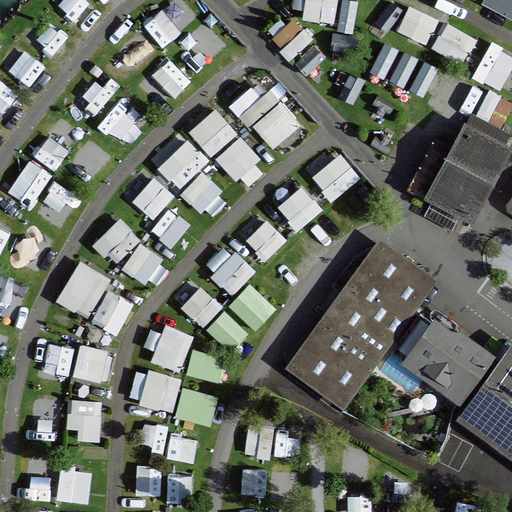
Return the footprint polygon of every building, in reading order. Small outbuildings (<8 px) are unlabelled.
[(310,0),(310,20),(342,21),(343,0),(310,0)] [(347,0),(346,30),(360,30),(361,0),(347,0)] [(511,14),(511,0),(488,0),(488,2),(511,14)] [(431,44),(443,17),(414,4),(402,30),(431,44)] [(294,56),(316,37),(299,17),(277,36),(294,56)] [(438,50),(472,62),(482,34),(448,22),(438,50)] [(507,89),(511,78),(511,49),(495,41),(479,77),(507,89)] [(398,50),(384,43),(372,70),(385,77),(398,50)] [(418,59),(405,52),(390,80),(404,86),(418,59)] [(171,54),(153,72),(172,92),(191,74),(171,54)] [(437,69),(424,62),(411,87),(423,94),(437,69)] [(449,70),(435,99),(472,117),(486,88),(449,70)] [(365,80),(351,73),(339,96),(353,103),(365,80)] [(276,149),(307,123),(271,78),(239,104),(276,149)] [(483,110),(507,124),(511,116),(511,97),(496,88),(483,110)] [(397,108),(381,98),(377,105),(382,108),(379,113),(385,117),(388,112),(392,115),(397,108)] [(220,106),(194,129),(218,155),(244,131),(220,106)] [(475,118),(434,196),(469,215),(504,150),(501,148),(508,135),(475,118)] [(220,156),(241,179),(266,156),(245,134),(220,156)] [(184,187),(214,160),(193,137),(163,164),(184,187)] [(377,139),(372,145),(389,157),(394,151),(388,147),(391,142),(385,138),(382,143),(377,139)] [(95,140),(83,160),(104,172),(116,152),(95,140)] [(335,197),(365,177),(349,152),(318,172),(335,197)] [(212,211),(227,183),(202,170),(187,198),(212,211)] [(17,197),(38,205),(46,183),(25,175),(17,197)] [(137,200),(158,218),(180,194),(159,176),(137,200)] [(288,206),(303,226),(325,209),(309,189),(288,206)] [(170,208),(158,235),(182,246),(194,218),(170,208)] [(118,263),(147,240),(128,217),(99,239),(118,263)] [(268,259),(292,240),(274,218),(250,237),(268,259)] [(144,240),(127,267),(152,283),(169,256),(144,240)] [(367,369),(370,370),(409,316),(407,314),(431,280),(382,245),(294,367),(343,402),(367,369)] [(237,294),(261,269),(241,249),(217,274),(237,294)] [(63,301),(96,316),(115,274),(82,259),(63,301)] [(249,284),(229,305),(255,330),(275,309),(249,284)] [(124,333),(139,300),(112,288),(97,321),(124,333)] [(224,311),(206,329),(230,351),(247,333),(224,311)] [(445,379),(462,391),(487,356),(460,337),(450,335),(420,314),(400,340),(415,351),(409,359),(438,380),(445,379)] [(107,381),(113,347),(85,342),(79,376),(107,381)] [(193,349),(187,373),(218,381),(224,357),(193,349)] [(511,446),(511,355),(469,415),(511,446)] [(183,387),(175,416),(210,425),(218,397),(183,387)] [(107,440),(108,399),(77,398),(76,439),(107,440)] [(149,424),(150,450),(172,449),(171,423),(149,424)] [(255,423),(251,453),(276,456),(280,426),(255,423)] [(94,501),(98,468),(67,465),(64,498),(94,501)] [(142,494),(167,495),(168,465),(143,465),(142,494)] [(272,494),(273,467),(248,467),(247,494),(272,494)]
